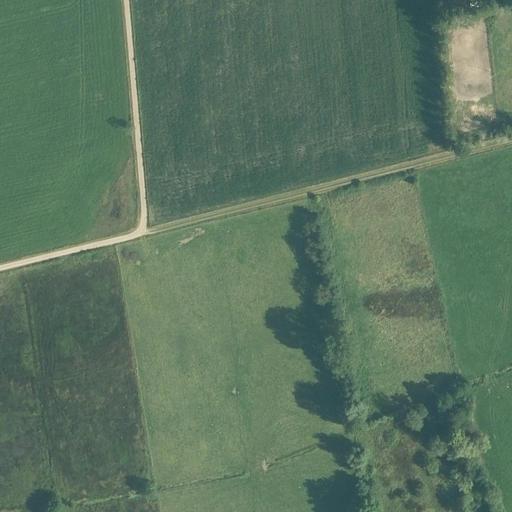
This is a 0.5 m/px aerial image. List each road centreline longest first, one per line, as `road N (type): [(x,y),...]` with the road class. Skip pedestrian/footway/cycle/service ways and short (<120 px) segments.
road 1 (unclassified): [(0,271),(143,233),(126,0)]
road 2 (track): [(511,138),(143,233)]
